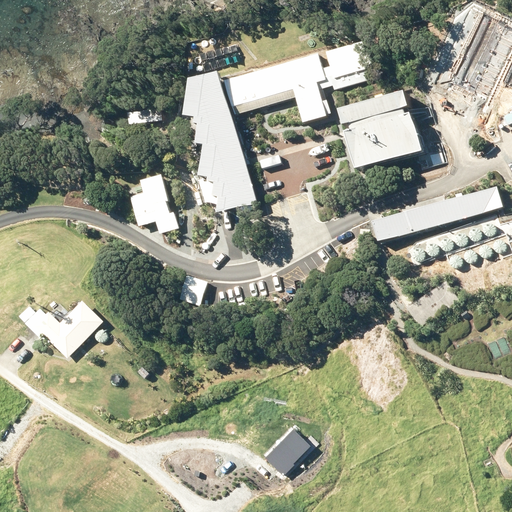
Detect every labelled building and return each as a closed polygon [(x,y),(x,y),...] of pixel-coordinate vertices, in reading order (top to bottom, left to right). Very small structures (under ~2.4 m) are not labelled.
[(483,62),(486,56),(470,48),(483,22),(464,12),(430,82),(440,87),(450,92),(468,55),(483,62)] [(499,46),(501,48),(503,50),(506,50),(508,50),(511,49),(511,47),(511,37),(510,35),(508,35),(505,34),(503,35),(500,37),(499,39),(498,41),(498,44),(499,46)] [(227,77),(237,112),(300,95),(307,119),(332,113),(325,87),(334,85),(335,88),(368,80),(364,67),(370,66),(364,42),(331,51),(334,65),(324,67),(320,52),(227,77)] [(478,51),(479,52),(481,52),(482,51),(483,51),(484,49),(484,48),(484,47),(484,45),(483,44),(481,44),(480,44),(479,44),(478,45),(477,46),(476,47),(476,48),(477,49),(477,50),(478,51)] [(492,64),(493,66),(496,67),(498,68),(501,67),(503,66),(505,64),(506,62),(507,59),(506,57),(505,55),(503,53),(500,52),(498,52),(495,53),(493,54),(492,56),(491,59),(491,61),(492,64)] [(237,112),(227,77),(224,66),(196,74),(190,110),(202,111),(201,117),(206,118),(203,138),(210,139),(205,171),(215,172),(215,176),(222,177),(220,190),(226,191),(223,207),(227,207),(230,206),(260,198),(237,112)] [(485,80),(486,82),(489,83),(491,84),(494,84),(496,83),(498,81),(499,78),(500,76),(499,73),(498,71),(496,69),(493,68),(491,68),(488,69),(486,70),(485,72),(484,75),(484,77),(485,80)] [(411,85),(347,102),(362,162),(427,146),(424,135),(411,85)] [(476,98),(477,100),(480,101),(482,102),(485,101),(487,100),(489,99),(490,96),(491,94),(490,91),(489,89),(487,87),(484,86),(482,86),(479,87),(477,88),(476,90),(475,93),(475,95),(476,98)] [(465,99),(459,115),(483,125),(490,110),(465,99)] [(164,120),(163,107),(158,107),(130,110),(131,122),(164,120)] [(179,226),(162,173),(142,179),(145,190),(133,194),(142,225),(157,221),(161,231),(179,226)] [(500,184),(376,217),(382,239),(501,207),(506,206),(500,184)] [(446,239),(448,240),(450,241),(452,240),(453,239),(455,238),(456,236),(456,234),(455,232),(454,230),(452,229),(450,228),(448,228),(446,229),(445,230),(444,232),(443,234),(444,236),(444,238),(446,239)] [(429,251),(431,252),(433,252),(435,251),(436,250),(438,249),(438,247),(439,245),(438,243),(437,241),(435,240),(433,240),(431,240),(429,240),(428,242),(427,243),(426,245),(426,247),(427,249),(429,251)] [(457,257),(458,258),(460,258),(462,258),(464,257),(466,255),(466,254),(466,251),(466,250),(465,248),(463,247),(461,246),(459,246),(457,247),(456,248),(455,250),(454,252),(454,254),(455,256),(457,257)] [(440,268),(441,269),(443,270),(445,269),(447,268),(449,267),(449,265),(449,263),(449,261),(448,259),(446,258),(444,257),(442,257),(440,258),(439,259),(438,261),(437,263),(437,265),(438,267),(440,268)] [(209,280),(189,274),(181,298),(201,304),(207,287),(209,280)] [(406,305),(418,325),(461,300),(449,280),(406,305)] [(105,321),(85,301),(63,322),(51,310),(37,324),(69,356),(105,321)] [(466,318),(471,316),(466,309),(462,311),(466,318)] [(97,338),(98,339),(100,341),(102,341),(104,341),(106,340),(107,338),(108,337),(109,334),(108,332),(107,331),(105,329),(103,329),(102,329),(100,330),(98,331),(97,332),(96,334),(96,336),(97,338)] [(505,336),(487,343),(494,360),(511,353),(505,336)]
